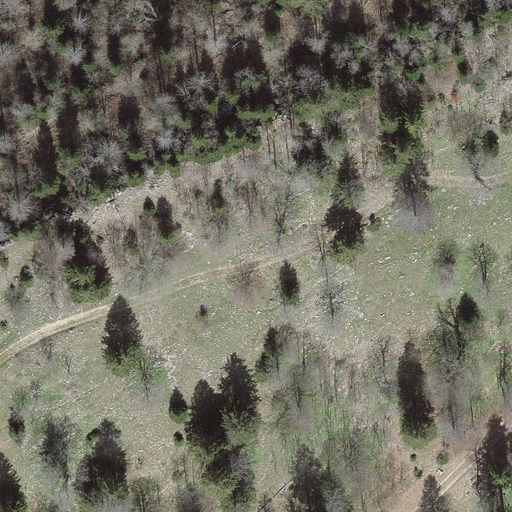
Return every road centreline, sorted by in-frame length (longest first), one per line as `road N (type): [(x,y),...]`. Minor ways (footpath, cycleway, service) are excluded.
road 1 (track): [(0,368),(47,334),(358,225),(428,179),(511,175)]
road 2 (track): [(511,419),(424,511)]
